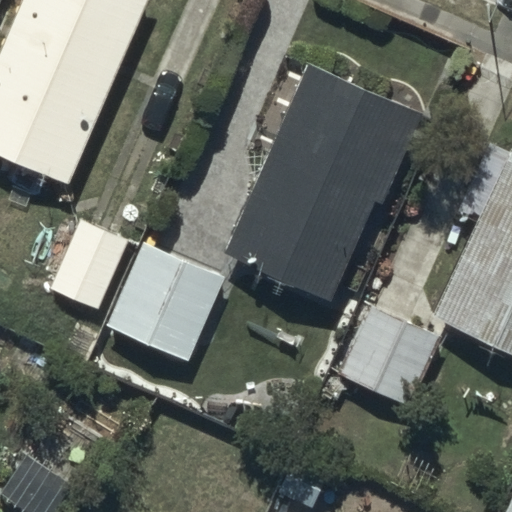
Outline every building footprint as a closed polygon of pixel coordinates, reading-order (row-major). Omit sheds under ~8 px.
[(0,165),(66,193),(145,3),(139,0),(22,0),(0,55),(0,165)] [(418,124),(306,72),(220,259),(327,309),(373,210),(377,212),(418,124)] [(511,158),(507,156),(428,323),(511,362),(511,158)] [(96,313),(124,248),(79,229),(51,294),(96,313)] [(143,250),(106,332),(183,367),(221,285),(143,250)] [(437,344),(370,312),(337,380),(404,413),(437,344)]
